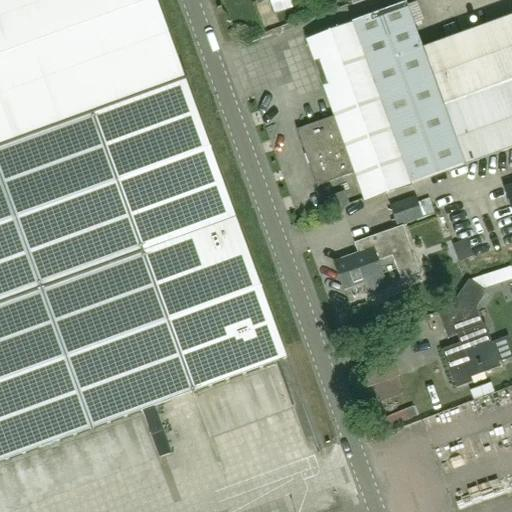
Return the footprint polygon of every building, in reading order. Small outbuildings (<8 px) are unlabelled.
[(0,0),(0,147),(92,114),(186,80),(156,0),(0,0)] [(474,161),(434,46),(421,50),(404,3),(305,39),(332,116),(295,130),(316,186),(353,173),(363,201),(474,161)] [(436,3),(427,5),(433,25),(442,22),(436,3)] [(511,17),(434,46),(474,161),(511,147),(511,17)] [(186,80),(92,114),(143,253),(193,392),(287,358),(186,80)] [(143,253),(92,114),(0,147),(0,176),(41,290),(143,253)] [(0,305),(41,290),(0,176),(0,305)] [(511,181),(502,185),(511,212),(511,181)] [(332,211),(347,206),(343,194),(328,199),(332,211)] [(414,198),(389,206),(396,227),(420,219),(414,198)] [(358,257),(335,266),(344,290),(364,283),(367,292),(385,286),(377,261),(392,256),(398,272),(415,266),(401,228),(354,245),(358,257)] [(459,263),(473,258),(467,240),(452,245),(459,263)] [(193,392),(143,253),(41,290),(92,429),(193,392)] [(473,279),(470,282),(467,281),(450,308),(468,319),(477,305),(485,292),(486,292),(489,289),(473,279)] [(0,462),(92,429),(41,290),(0,305),(0,462)] [(450,308),(439,311),(448,339),(457,336),(460,344),(441,350),(456,389),(473,383),(471,378),(501,367),(485,324),(483,325),(477,305),(468,319),(450,308)]
